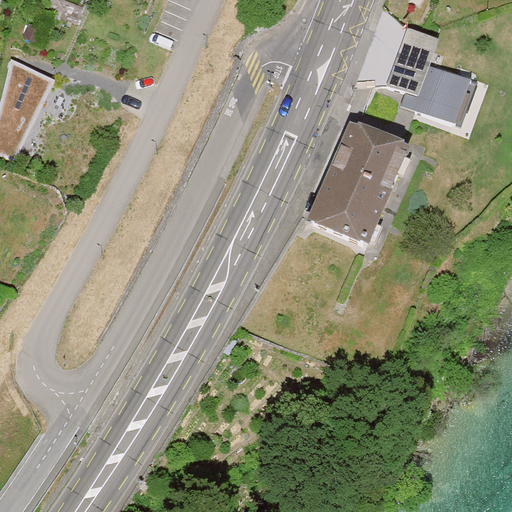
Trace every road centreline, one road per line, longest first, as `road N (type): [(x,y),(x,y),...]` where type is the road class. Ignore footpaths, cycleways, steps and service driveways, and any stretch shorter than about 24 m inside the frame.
road 1 (primary): [(325,54),(197,322),(79,511)]
road 2 (residential): [(78,403),(40,379),(34,353),(212,0)]
road 3 (residential): [(78,403),(179,230),(254,72),(281,52),(325,54)]
road 4 (residential): [(5,511),(78,403)]
